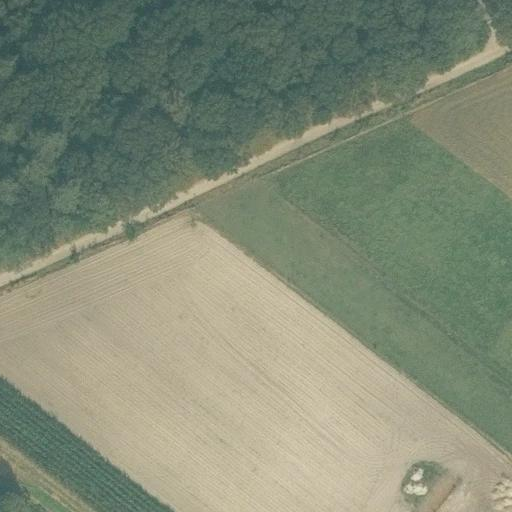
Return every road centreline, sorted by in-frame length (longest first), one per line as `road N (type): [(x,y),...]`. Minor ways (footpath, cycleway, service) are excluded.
road 1 (track): [(352,126),(0,279)]
road 2 (track): [(511,54),(352,126)]
